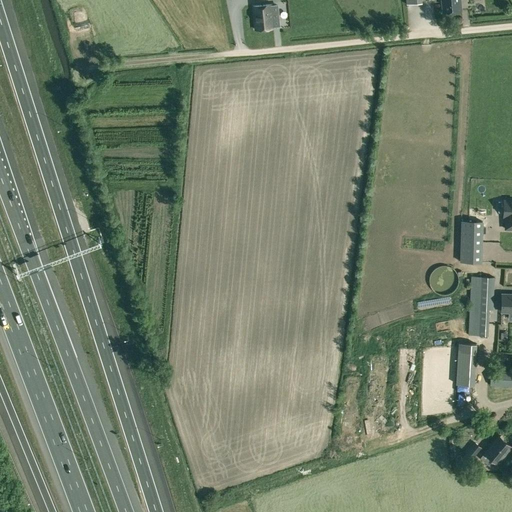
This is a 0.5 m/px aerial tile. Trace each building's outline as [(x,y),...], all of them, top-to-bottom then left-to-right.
[(441,0),(443,13),(462,11),(460,0),(441,0)] [(256,29),(274,27),(271,5),(253,6),(256,29)] [(511,199),(501,199),(501,217),(503,217),(503,230),(511,229),(511,199)] [(448,266),(446,266),(443,266),(441,266),(439,267),(436,268),(434,269),(433,271),(431,273),(430,275),(430,277),(429,280),(430,282),(430,284),(431,287),(432,289),(434,291),(436,292),(438,293),(440,294),(442,295),(445,295),(447,294),(450,294),(452,292),(454,291),(455,289),(457,287),(458,285),(458,283),(459,280),(459,278),(458,276),(457,273),(456,271),(454,270),(452,268),(450,267),(448,266)] [(470,276),(469,308),(470,308),(469,334),(488,335),(489,309),(493,309),(494,277),(470,276)] [(511,292),(499,293),(499,312),(501,313),(511,312),(511,292)] [(511,370),(492,369),(490,385),(511,385),(511,370)] [(484,452),(484,453),(480,458),(491,467),(493,465),(495,467),(498,464),(511,446),(498,435),(484,452)] [(469,461),(472,458),(480,448),(474,443),(463,456),(469,461)]
